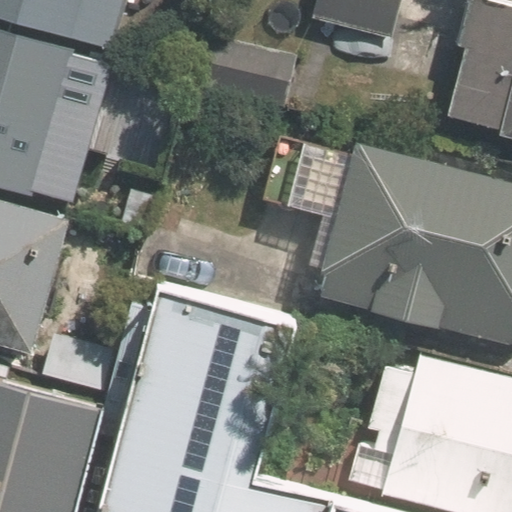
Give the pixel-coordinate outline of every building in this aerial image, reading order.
[(0,0),(0,23),(109,53),(124,0),(0,0)] [(404,0),(316,0),(312,18),(395,39),(404,0)] [(511,0),(470,0),(460,41),(467,43),(448,115),(503,129),(511,131),(511,0)] [(109,53),(0,23),(0,182),(69,201),(85,144),(141,160),(159,92),(103,77),(109,53)] [(302,54),(209,34),(198,87),(290,106),(302,54)] [(511,173),(363,133),(358,155),(284,135),(268,193),(342,213),(320,293),(508,344),(511,340),(511,173)] [(69,201),(0,182),(0,337),(30,345),(69,201)] [(117,422),(91,511),(319,511),(224,486),(271,317),(154,285),(117,422)] [(511,511),(511,369),(422,344),(416,368),(383,359),(350,481),(460,511),(511,511)] [(91,511),(117,422),(0,389),(0,511),(91,511)]
